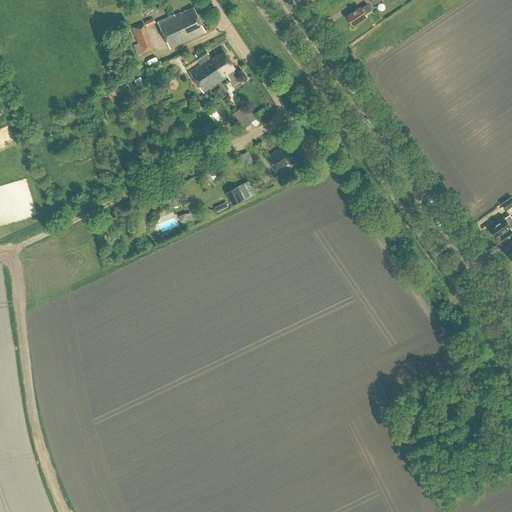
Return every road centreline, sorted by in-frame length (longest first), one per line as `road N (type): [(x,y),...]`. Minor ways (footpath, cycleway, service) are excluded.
road 1 (track): [(212,0),(511,439)]
road 2 (tertiary): [(511,318),(286,0)]
road 3 (track): [(0,250),(287,115)]
road 4 (track): [(10,249),(43,466),(64,511)]
